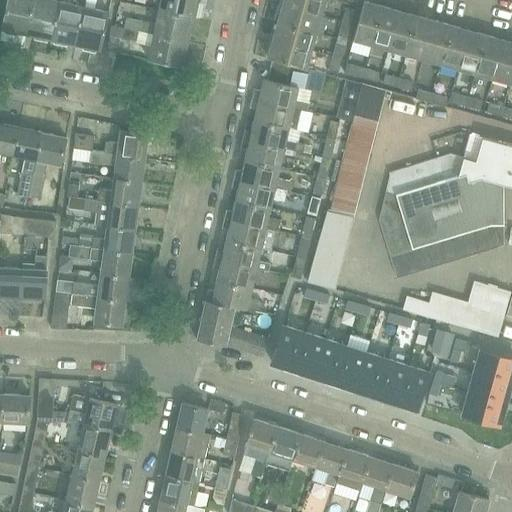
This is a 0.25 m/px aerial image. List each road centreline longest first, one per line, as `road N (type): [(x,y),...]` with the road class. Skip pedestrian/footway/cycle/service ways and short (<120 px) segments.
road 1 (residential): [(511,474),(167,363)]
road 2 (residential): [(167,363),(216,118)]
road 3 (residential): [(216,118),(0,67)]
road 4 (residential): [(167,363),(0,353)]
road 5 (residential): [(167,363),(120,511)]
road 6 (residential): [(216,118),(245,0)]
